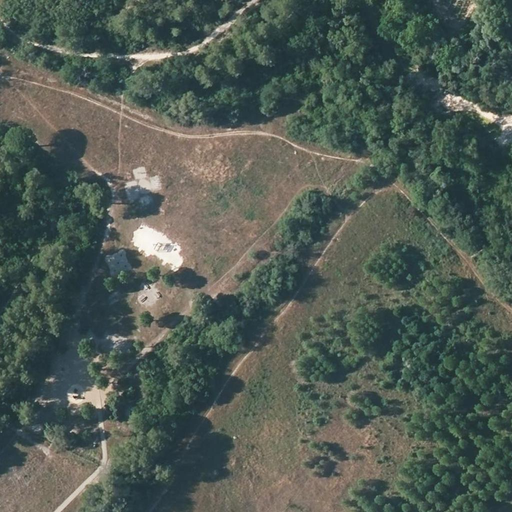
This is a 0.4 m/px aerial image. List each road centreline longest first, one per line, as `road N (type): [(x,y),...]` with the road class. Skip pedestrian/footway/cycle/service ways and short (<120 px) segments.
road 1 (track): [(146,511),(241,362),(342,226),(386,183),(389,177),(355,158)]
road 2 (track): [(355,158),(235,129),(172,128),(75,90),(0,76)]
road 3 (track): [(511,311),(389,177)]
